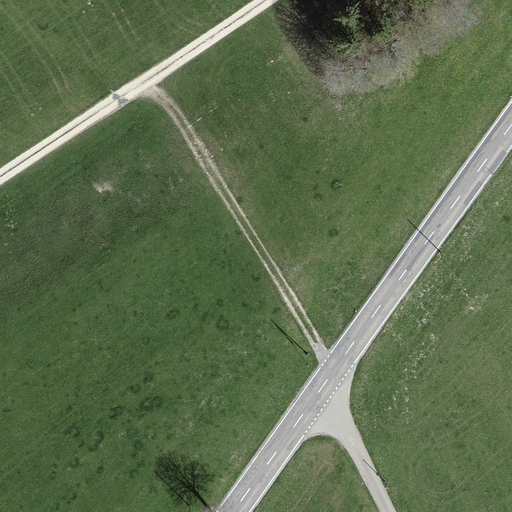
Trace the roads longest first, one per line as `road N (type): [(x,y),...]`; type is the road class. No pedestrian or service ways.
road 1 (secondary): [(511,124),(229,511)]
road 2 (track): [(142,82),(175,114),(332,370)]
road 3 (unclassified): [(266,0),(0,175)]
